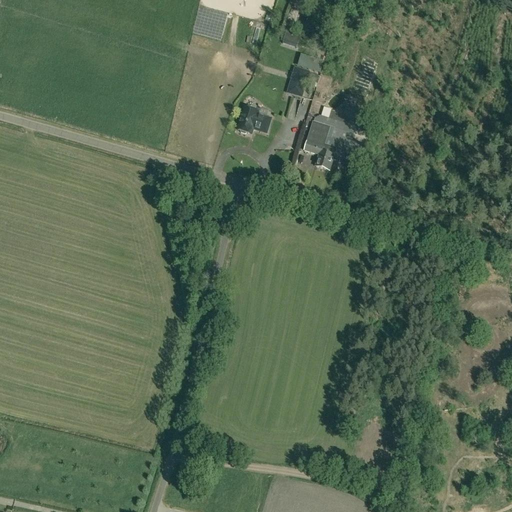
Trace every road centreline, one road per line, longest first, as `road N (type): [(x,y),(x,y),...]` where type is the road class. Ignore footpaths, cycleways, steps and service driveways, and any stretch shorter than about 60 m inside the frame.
road 1 (unclassified): [(154,511),(238,184)]
road 2 (unclassified): [(511,263),(238,184)]
road 3 (unclassified): [(238,184),(0,118)]
road 4 (track): [(387,511),(351,488),(171,455)]
